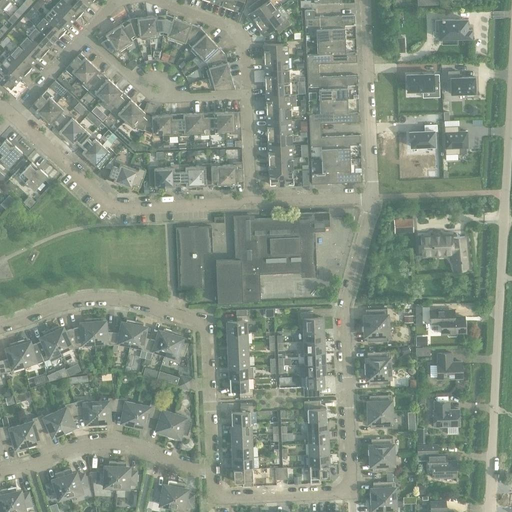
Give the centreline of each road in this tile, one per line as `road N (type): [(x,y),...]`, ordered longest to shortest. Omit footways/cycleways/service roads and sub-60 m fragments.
road 1 (unclassified): [(487,511),(511,71)]
road 2 (residential): [(0,327),(66,302),(107,297),(205,324),(212,467)]
road 3 (residential): [(350,492),(342,307),(370,198)]
road 4 (residential): [(249,200),(114,208),(11,115)]
road 5 (residential): [(370,198),(364,0)]
road 6 (residential): [(83,36),(155,96),(244,96)]
road 7 (residential): [(244,96),(243,46),(228,27),(155,0)]
road 8 (residential): [(152,454),(89,444),(30,466)]
road 9 (residential): [(370,198),(249,200)]
